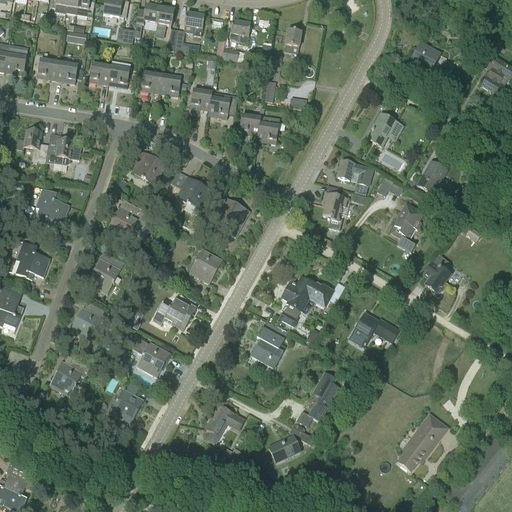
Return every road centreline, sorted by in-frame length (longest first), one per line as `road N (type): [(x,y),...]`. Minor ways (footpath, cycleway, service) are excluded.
road 1 (residential): [(25,380),(122,126)]
road 2 (track): [(511,360),(277,225)]
road 3 (residential): [(288,206),(377,46),(383,0)]
road 4 (residential): [(191,379),(288,206)]
road 5 (residential): [(288,206),(179,144),(122,126)]
road 6 (unknown): [(359,78),(455,120),(490,101)]
road 7 (residential): [(302,399),(262,418),(191,379)]
road 8 (residential): [(122,126),(0,106)]
road 9 (track): [(503,412),(429,511)]
